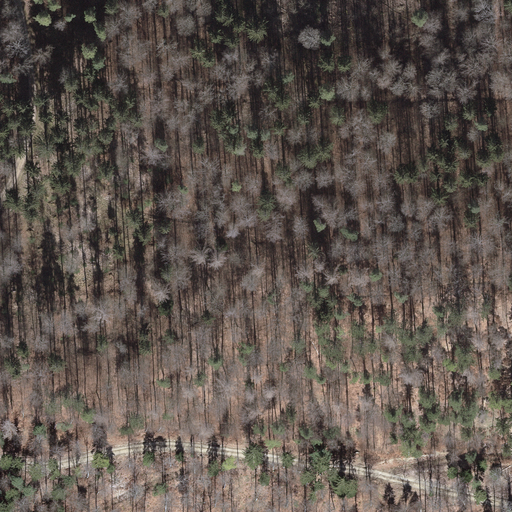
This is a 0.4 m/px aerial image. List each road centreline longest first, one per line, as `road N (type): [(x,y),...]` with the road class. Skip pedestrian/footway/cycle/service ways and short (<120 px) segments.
road 1 (track): [(27,24),(68,58),(149,83),(254,97),(511,92)]
road 2 (track): [(0,457),(45,465),(168,445),(364,475)]
road 3 (track): [(0,203),(34,111),(33,47),(21,0)]
road 4 (track): [(231,451),(91,511)]
road 5 (track): [(511,500),(364,475)]
road 6 (track): [(364,475),(511,455)]
